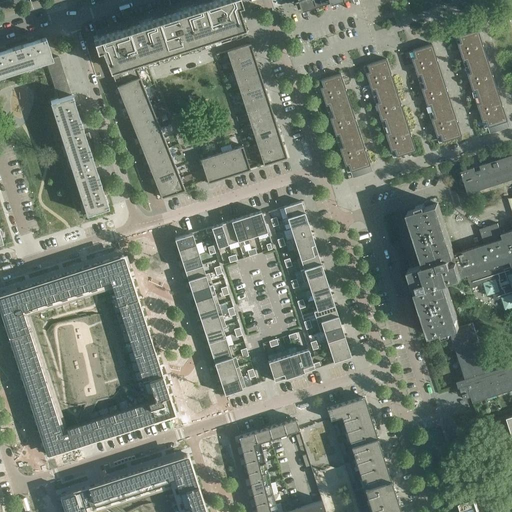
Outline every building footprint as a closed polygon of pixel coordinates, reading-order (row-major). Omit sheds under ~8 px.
[(214,46),(248,35),(247,32),(242,18),(242,16),(240,11),(238,4),(242,2),(241,0),(213,0),(212,0),(203,3),(176,12),(152,20),(139,24),(129,27),(120,30),(114,32),(112,33),(97,37),(94,39),(97,49),(101,47),(105,56),(109,66),(117,86),(117,87),(140,78),(137,70),(148,67),(149,66),(146,57),(210,36),(214,46)] [(297,0),(300,8),(325,0),(297,0)] [(482,44),(477,29),(458,35),(455,37),(459,51),(482,44)] [(53,59),(52,58),(46,37),(34,41),(33,36),(27,38),(29,43),(17,46),(24,68),(46,61),(53,59)] [(254,54),(254,52),(253,50),(251,43),(227,50),(230,61),(254,54)] [(437,59),(432,44),(412,50),(409,51),(414,66),(437,59)] [(487,59),(482,44),(459,51),(464,67),(487,59)] [(0,75),(24,68),(17,46),(6,50),(5,45),(0,46),(0,49),(1,52),(0,51),(0,75)] [(257,63),(256,60),(254,54),(230,61),(234,72),(257,64),(257,63)] [(61,62),(59,57),(59,56),(52,58),(53,59),(46,61),(48,66),(61,62)] [(391,74),(386,58),(366,65),(367,65),(363,66),(368,81),(391,74)] [(442,74),(437,59),(414,66),(419,82),(442,74)] [(492,74),(487,59),(464,67),(469,82),(492,74)] [(63,68),(61,62),(48,66),(50,72),(63,68)] [(260,73),(259,70),(257,64),(234,72),(237,82),(261,74),(260,73)] [(64,73),(63,68),(50,72),(51,77),(64,73)] [(66,78),(64,73),(51,77),(53,83),(66,78)] [(345,89),(340,73),(321,79),(321,80),(318,81),(323,96),(345,89)] [(240,92),(264,85),(263,83),(263,80),(261,74),(237,82),(240,92)] [(396,89),(391,74),(368,81),(373,96),(396,89)] [(447,89),(442,74),(419,82),(424,97),(447,89)] [(497,90),(492,74),(469,82),(474,97),(497,90)] [(68,84),(66,78),(53,83),(55,88),(68,84)] [(121,97),(144,87),(140,78),(117,87),(118,88),(120,93),(121,97)] [(70,89),(68,84),(55,88),(57,94),(70,89)] [(267,93),(266,91),(264,85),(240,92),(243,102),(267,95),(267,93)] [(148,97),(144,87),(121,97),(122,98),(124,103),(125,107),(148,97)] [(71,94),(70,89),(57,94),(58,99),(71,94)] [(350,104),(345,89),(323,96),(327,111),(350,104)] [(401,104),(396,89),(373,96),(378,111),(401,104)] [(451,105),(449,97),(447,89),(424,97),(429,112),(451,105)] [(502,105),(497,90),(474,97),(479,112),(502,105)] [(81,122),(77,111),(82,110),(80,104),(76,106),(72,94),(71,94),(58,99),(51,101),(60,129),(81,122)] [(270,104),(269,101),(267,95),(243,102),(247,113),(270,105),(270,104)] [(152,107),(148,97),(125,107),(126,108),(128,113),(129,117),(152,107)] [(355,119),(350,104),(327,111),(332,126),(355,119)] [(406,119),(403,112),(401,104),(378,111),(383,127),(406,119)] [(274,115),(273,114),(272,111),(270,105),(247,113),(250,123),(274,115)] [(456,120),(451,105),(429,112),(433,127),(456,120)] [(507,120),(502,105),(479,112),(484,127),(487,126),(507,120)] [(156,117),(152,107),(129,117),(130,118),(132,123),(133,127),(156,117)] [(277,126),(277,124),(276,122),(274,115),(250,123),(253,133),(277,126)] [(160,127),(156,117),(133,127),(134,128),(136,133),(137,137),(160,127)] [(360,134),(357,125),(355,119),(332,126),(337,141),(360,134)] [(411,134),(406,119),(383,127),(388,142),(411,134)] [(461,135),(456,120),(433,127),(438,142),(442,141),(442,142),(461,135)] [(509,127),(507,120),(487,126),(489,133),(509,127)] [(90,150),(86,139),(91,138),(89,132),(85,133),(81,122),(60,129),(69,157),(90,150)] [(257,144),(280,136),(280,135),(279,132),(277,126),(253,133),(257,144)] [(164,137),(160,127),(137,137),(138,138),(140,143),(141,147),(164,137)] [(365,149),(360,134),(337,141),(342,156),(365,149)] [(416,150),(411,134),(388,142),(393,157),(396,156),(416,150)] [(283,145),(282,142),(280,136),(257,144),(260,154),(284,146),(283,145)] [(168,147),(164,137),(141,147),(142,148),(144,153),(145,157),(168,147)] [(248,162),(243,145),(232,149),(239,172),(246,170),(248,169),(250,169),(248,162)] [(287,157),(284,146),(260,154),(263,165),(281,159),(284,158),(287,157)] [(172,157),(168,147),(145,157),(146,158),(148,164),(149,167),(172,157)] [(239,172),(232,149),(221,152),(229,176),(235,174),(238,173),(239,172)] [(370,164),(365,149),(342,156),(347,172),(350,171),(370,164)] [(99,178),(95,167),(100,166),(98,160),(94,161),(90,150),(69,157),(78,185),(99,178)] [(229,176),(221,152),(211,155),(219,179),(225,177),(228,176),(229,176)] [(219,179),(211,155),(200,159),(207,179),(208,182),(215,180),(217,179),(219,179)] [(511,177),(511,155),(487,163),(487,162),(480,164),(480,166),(483,173),(491,176),(493,183),(511,177)] [(176,167),(172,157),(149,167),(150,168),(152,174),(153,177),(176,167)] [(372,171),(370,164),(350,171),(352,177),(372,171)] [(493,183),(491,176),(483,173),(480,166),(475,168),(474,166),(461,171),(468,192),(472,190),(473,191),(477,190),(477,189),(493,183)] [(157,187),(180,177),(176,167),(153,177),(154,178),(156,184),(157,187)] [(185,190),(184,188),(180,177),(157,187),(158,188),(162,197),(164,196),(167,195),(167,196),(185,190)] [(108,206),(104,195),(109,193),(107,188),(103,189),(99,178),(78,185),(87,213),(108,206)] [(287,217),(305,212),(301,201),(284,206),(287,217)] [(511,229),(501,233),(498,223),(480,229),(485,244),(454,254),(438,203),(425,206),(425,205),(408,211),(424,263),(408,268),(413,284),(417,283),(418,286),(419,289),(415,290),(430,334),(442,330),(442,332),(459,326),(445,281),(467,275),(471,287),(483,283),(487,295),(493,293),(495,299),(501,298),(505,310),(511,307),(511,229)] [(249,211),(256,231),(267,228),(260,207),(249,211)] [(240,214),(246,234),(256,231),(249,211),(240,214)] [(290,228),(308,222),(305,212),(287,217),(290,228)] [(230,217),(237,237),(246,234),(240,214),(230,217)] [(220,220),(227,240),(237,237),(230,217),(220,220)] [(213,231),(217,244),(227,240),(220,220),(210,223),(211,226),(213,231)] [(294,238),(311,232),(308,222),(290,228),(294,238)] [(196,243),(192,232),(174,238),(178,249),(196,243)] [(297,248),(315,243),(311,232),(294,238),(297,248)] [(199,254),(196,243),(178,249),(181,259),(199,254)] [(300,258),(318,253),(315,243),(297,248),(300,258)] [(304,269),(321,263),(318,253),(300,258),(303,268),(304,269)] [(124,254),(0,294),(0,305),(48,454),(175,413),(124,254)] [(202,264),(199,254),(181,259),(185,270),(202,264)] [(307,279),(324,273),(321,263),(304,269),(303,268),(300,269),(304,281),(307,280),(307,279)] [(205,274),(202,264),(185,270),(188,280),(209,273),(205,274)] [(212,283),(209,273),(188,280),(191,290),(212,283)] [(310,289),(328,284),(324,273),(307,279),(307,280),(310,289)] [(195,300),(216,294),(215,293),(212,294),(209,285),(212,284),(212,283),(191,290),(195,300)] [(313,299),(313,300),(331,294),(328,284),(310,289),(313,299)] [(219,304),(216,294),(195,300),(198,311),(219,304)] [(310,300),(314,312),(317,310),(334,304),(331,294),(313,300),(313,299),(310,300)] [(219,305),(219,304),(198,311),(201,321),(222,314),(219,315),(216,306),(219,305)] [(317,310),(320,320),(338,315),(334,304),(317,310)] [(171,310),(160,314),(170,344),(181,341),(171,310)] [(225,325),(222,314),(201,321),(204,331),(225,325)] [(320,320),(323,330),(341,325),(338,315),(320,320)] [(226,325),(225,325),(204,331),(208,342),(225,336),(222,326),(226,325)] [(323,330),(327,341),(344,335),(341,325),(323,330)] [(475,337),(471,325),(451,332),(455,343),(475,337)] [(327,341),(330,351),(348,345),(344,335),(327,341)] [(229,346),(225,336),(208,342),(211,352),(229,346)] [(479,349),(475,337),(455,343),(458,355),(479,349)] [(214,362),(235,355),(232,345),(229,346),(211,352),(214,362)] [(330,351),(333,362),(351,356),(348,345),(330,351)] [(308,348),(298,351),(304,371),(315,368),(308,348)] [(482,360),(479,349),(458,355),(462,367),(482,360)] [(304,371),(298,351),(288,354),(294,375),(304,371)] [(294,375),(288,354),(278,357),(285,378),(294,375)] [(239,366),(235,355),(214,362),(218,372),(239,366)] [(285,378),(278,357),(268,360),(273,378),(274,381),(285,378)] [(486,372),(482,360),(462,367),(466,378),(486,372)] [(221,383),(242,376),(239,366),(218,372),(221,383)] [(511,389),(511,366),(501,370),(508,390),(511,389)] [(508,390),(501,370),(490,374),(496,394),(508,390)] [(496,394),(490,374),(478,378),(485,398),(496,394)] [(242,388),(239,378),(242,376),(221,383),(224,394),(242,388)] [(485,398),(478,378),(467,381),(466,378),(457,381),(457,382),(459,387),(461,386),(465,397),(471,395),(473,402),(485,398)] [(378,438),(373,423),(365,399),(364,397),(360,398),(331,408),(327,409),(328,411),(330,418),(330,419),(341,415),(351,447),(378,438)] [(299,428),(297,423),(296,417),(280,423),(276,424),(278,428),(280,435),(284,434),(299,429),(299,428)] [(280,435),(278,428),(276,424),(257,430),(257,431),(260,441),(280,435)] [(260,441),(257,431),(257,430),(238,436),(241,448),(260,442),(260,441)] [(391,479),(388,469),(378,438),(351,447),(364,487),(364,488),(391,479)] [(263,452),(260,442),(241,448),(244,458),(263,452)] [(266,463),(263,452),(244,458),(246,469),(266,463)] [(206,511),(188,454),(61,495),(66,511),(206,511)] [(268,473),(266,463),(246,469),(249,479),(268,473)] [(271,484),(268,473),(249,479),(252,490),(271,484)] [(364,487),(353,490),(359,511),(326,511),(322,500),(284,511),(401,511),(391,479),(364,488),(364,487)] [(273,494),(271,484),(252,490),(254,500),(273,494)] [(276,505),(273,494),(254,500),(257,511),(276,505)] [(479,511),(475,497),(459,502),(461,511),(479,511)]
